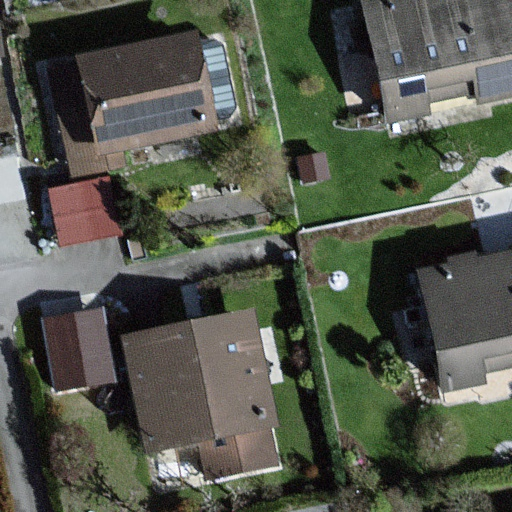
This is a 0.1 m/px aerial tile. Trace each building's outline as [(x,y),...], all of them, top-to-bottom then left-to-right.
[(511,89),(511,0),(384,0),(374,2),(399,115),(429,108),(426,95),(481,83),(484,96),(511,89)] [(214,123),(196,35),(89,57),(90,64),(57,70),(78,170),(124,161),(120,142),(214,123)] [(49,176),(59,236),(115,228),(105,167),(49,176)] [(511,252),(426,268),(448,386),(489,378),(487,368),(511,362),(511,252)] [(255,311),(135,337),(159,444),(206,434),(214,472),(278,458),(270,425),(280,423),(255,311)]
